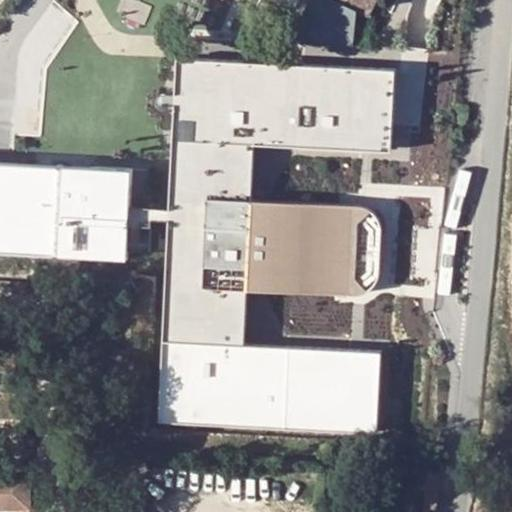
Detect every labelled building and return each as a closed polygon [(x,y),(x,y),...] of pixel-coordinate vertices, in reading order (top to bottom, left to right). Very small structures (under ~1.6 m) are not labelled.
[(309,0),(289,41),(354,45),(356,2),(373,10),(377,0),(309,0)] [(290,63),(178,57),(159,421),(378,432),(382,351),(290,347),(255,345),(245,344),(248,289),(257,289),(269,290),(352,294),(359,294),(371,288),(378,280),(381,270),(383,230),(379,217),(372,208),(361,204),(252,198),(255,142),(268,143),(392,149),(396,68),(290,63)] [(133,168),(0,161),(0,250),(128,257),(133,168)] [(0,434),(12,434),(13,426),(13,425),(12,424),(11,423),(10,423),(9,422),(8,422),(7,421),(6,421),(5,422),(4,422),(3,422),(2,423),(1,423),(1,424),(0,424),(0,434)] [(26,468),(0,468),(0,507),(26,507),(26,468)] [(426,468),(422,506),(436,507),(441,470),(426,468)]
